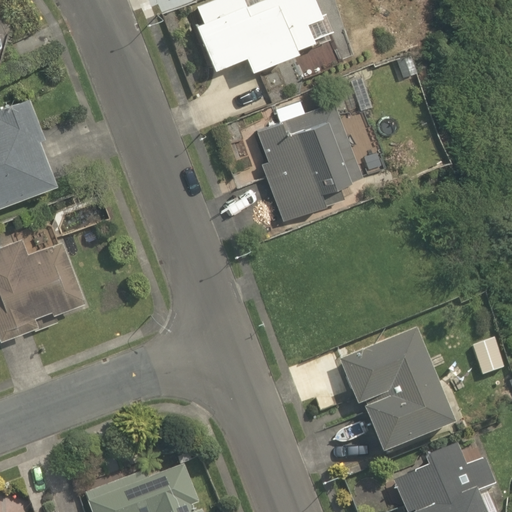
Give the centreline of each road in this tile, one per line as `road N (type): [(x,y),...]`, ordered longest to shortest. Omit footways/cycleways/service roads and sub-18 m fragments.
road 1 (residential): [(206,346),(121,35),(104,0)]
road 2 (residential): [(206,346),(0,425)]
road 3 (residential): [(272,511),(206,346)]
